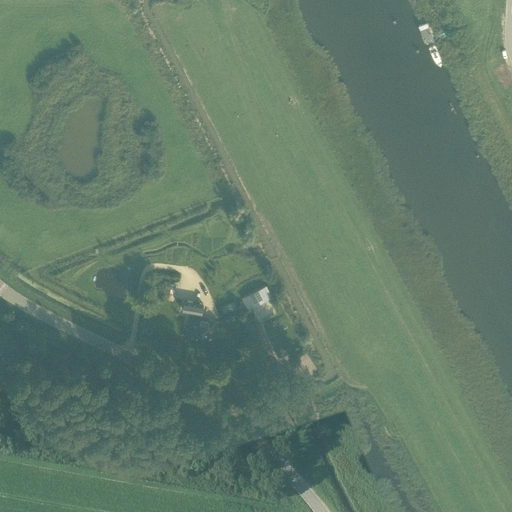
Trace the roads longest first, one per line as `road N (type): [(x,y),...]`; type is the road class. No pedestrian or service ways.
road 1 (tertiary): [(321,511),(211,406),(0,288)]
road 2 (track): [(186,271),(148,270),(125,356)]
